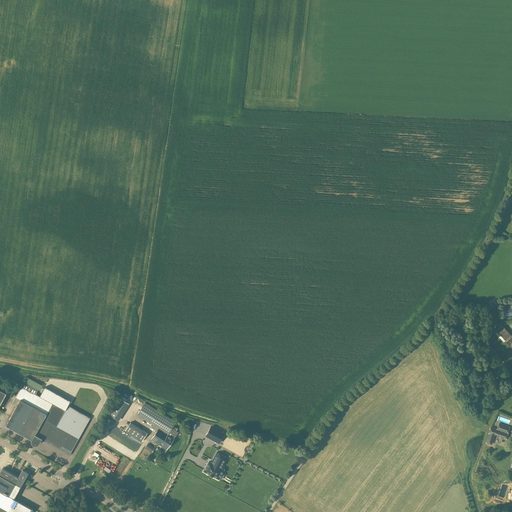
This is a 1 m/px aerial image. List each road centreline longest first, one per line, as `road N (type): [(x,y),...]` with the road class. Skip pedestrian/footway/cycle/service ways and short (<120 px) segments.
road 1 (track): [(511,179),(492,228),(433,320),(336,409),(268,511)]
road 2 (secondary): [(130,511),(0,441)]
